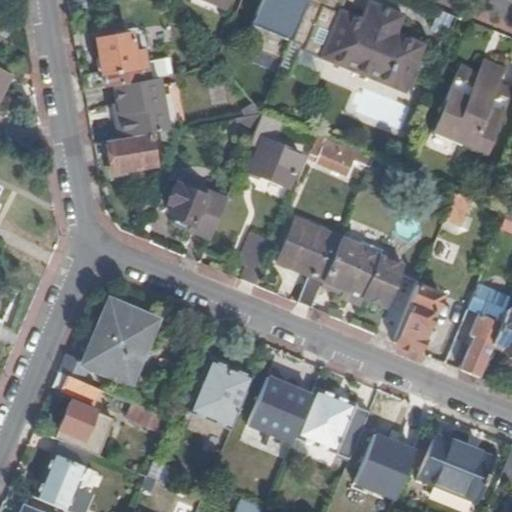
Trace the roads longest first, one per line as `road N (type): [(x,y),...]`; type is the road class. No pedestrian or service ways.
road 1 (residential): [(86,244),(511,420)]
road 2 (residential): [(46,0),(86,244)]
road 3 (residential): [(0,449),(86,244)]
